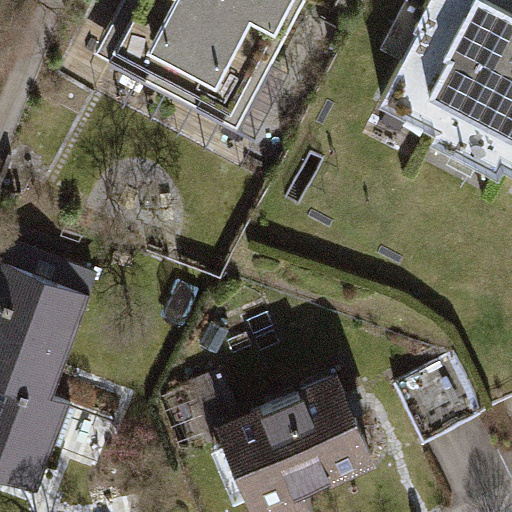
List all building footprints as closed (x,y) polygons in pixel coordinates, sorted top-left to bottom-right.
[(127,0),(100,52),(240,126),(307,0),(127,0)] [(511,0),(425,0),(377,93),(511,162),(511,0)] [(54,393),(90,292),(0,260),(0,472),(38,486),(69,399),(54,393)] [(296,484),(368,454),(330,363),(237,401),(221,363),(190,376),(246,511),(254,511),(300,493),(296,484)] [(79,401),(66,438),(105,451),(118,414),(79,401)]
